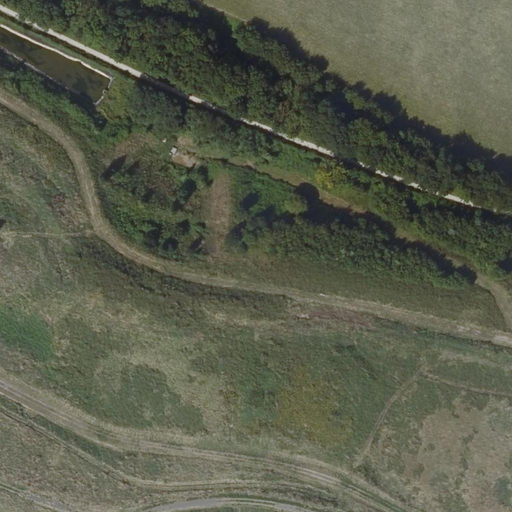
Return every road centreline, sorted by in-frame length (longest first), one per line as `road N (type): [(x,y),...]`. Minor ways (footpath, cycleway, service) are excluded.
road 1 (track): [(0,83),(79,140),(96,211),(141,266),(248,293),(339,294),(511,340)]
road 2 (track): [(0,386),(77,426),(278,462),(343,482),(398,511)]
road 3 (track): [(511,247),(188,145),(138,114)]
